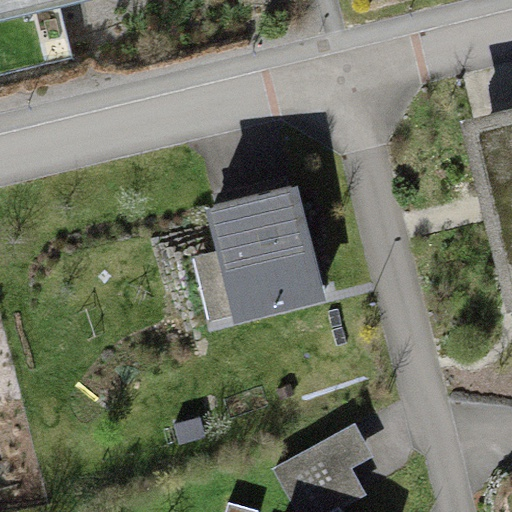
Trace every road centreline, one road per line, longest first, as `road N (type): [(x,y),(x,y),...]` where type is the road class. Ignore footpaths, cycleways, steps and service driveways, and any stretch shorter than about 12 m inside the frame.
road 1 (residential): [(344,72),(451,511)]
road 2 (residential): [(0,157),(344,72)]
road 3 (residential): [(344,72),(511,31)]
